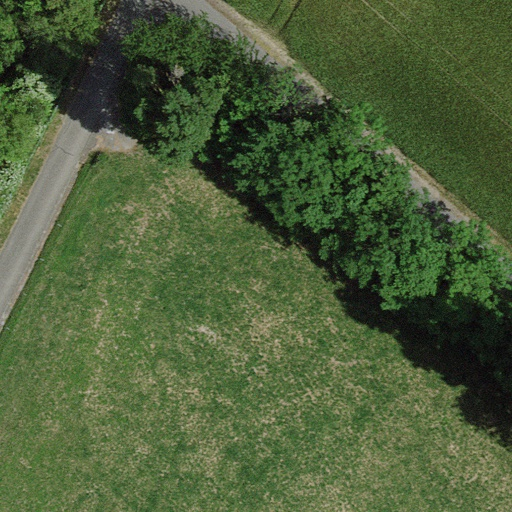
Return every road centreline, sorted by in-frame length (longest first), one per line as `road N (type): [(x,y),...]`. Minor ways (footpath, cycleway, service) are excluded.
road 1 (track): [(511,280),(188,0)]
road 2 (unclassified): [(0,305),(145,0)]
